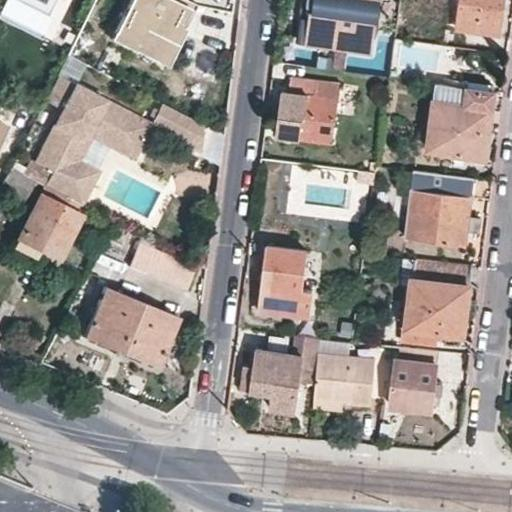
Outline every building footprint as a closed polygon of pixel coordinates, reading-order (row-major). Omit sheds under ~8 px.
[(132,53),(151,63),(167,31),(176,35),(187,11),(168,1),(168,0),(128,0),(112,33),(135,45),(132,53)] [(304,0),(299,40),(372,50),(378,0),(304,0)] [(506,6),(507,0),(460,0),(457,29),(495,32),(499,5),(506,6)] [(499,5),(495,32),(503,33),(506,6),(499,5)] [(216,53),(203,51),(200,73),(212,75),(216,53)] [(79,72),(62,64),(49,90),(58,94),(66,98),(72,85),(79,72)] [(342,84),(319,81),(292,77),(290,90),(284,90),(277,136),(333,143),(340,98),(342,84)] [(490,130),(495,91),(436,83),(428,150),(478,156),(481,128),(490,130)] [(145,123),(72,85),(66,98),(58,94),(49,90),(44,101),(60,109),(34,162),(30,160),(22,175),(35,182),(47,188),(81,205),(98,172),(78,162),(90,137),(131,158),(148,124),(200,151),(204,125),(156,101),(145,123)] [(481,128),(478,156),(486,157),(490,130),(481,128)] [(467,244),(476,176),(414,168),(406,237),(467,244)] [(22,175),(9,169),(0,187),(0,190),(25,203),(35,182),(22,175)] [(81,205),(47,188),(44,195),(41,194),(20,236),(60,257),(82,216),(79,214),(84,206),(81,205)] [(129,266),(185,288),(194,264),(139,242),(129,266)] [(259,308),(311,314),(314,288),(302,287),(307,249),(267,244),(259,308)] [(472,264),(415,258),(407,326),(404,325),(403,339),(435,343),(436,336),(454,338),(459,304),(466,305),(472,264)] [(84,338),(158,368),(179,316),(106,286),(84,338)] [(319,336),(296,333),(294,353),(257,346),(254,364),(251,388),(271,391),(270,406),(294,410),(298,381),(316,383),(318,353),(319,339),(319,336)] [(352,342),(319,339),(318,353),(351,356),(352,342)] [(439,349),(401,345),(398,359),(396,359),(391,403),(431,407),(439,349)] [(316,383),(315,397),(343,400),(372,403),(376,358),(351,356),(318,353),(316,383)] [(239,385),(251,388),(254,364),(242,363),(239,385)] [(315,397),(314,407),(341,410),(343,400),(315,397)]
